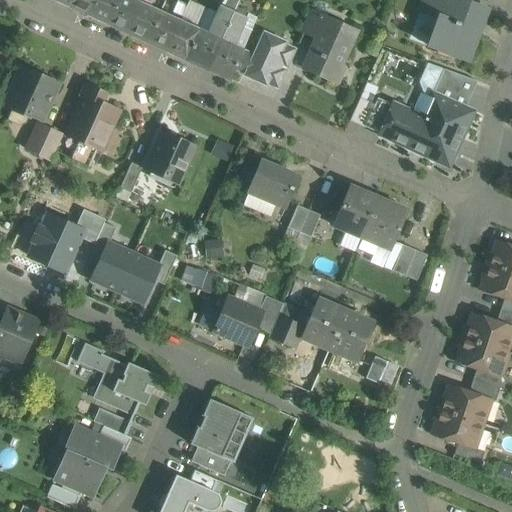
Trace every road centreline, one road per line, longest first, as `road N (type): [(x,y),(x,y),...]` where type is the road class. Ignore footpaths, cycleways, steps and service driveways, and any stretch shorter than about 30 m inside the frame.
road 1 (residential): [(6,0),(476,211)]
road 2 (residential): [(476,211),(399,439),(414,511)]
road 3 (residential): [(0,277),(197,364)]
road 4 (residential): [(197,364),(133,511)]
road 5 (residential): [(511,61),(476,211)]
